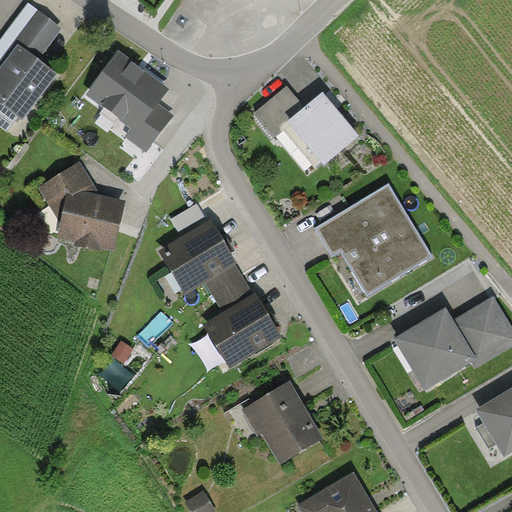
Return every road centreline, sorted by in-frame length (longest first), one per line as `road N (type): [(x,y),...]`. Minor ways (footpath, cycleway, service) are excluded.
road 1 (residential): [(236,73),(219,135),(230,175),(434,511)]
road 2 (residential): [(236,73),(184,64),(88,0)]
road 3 (residential): [(337,0),(263,64),(236,73)]
